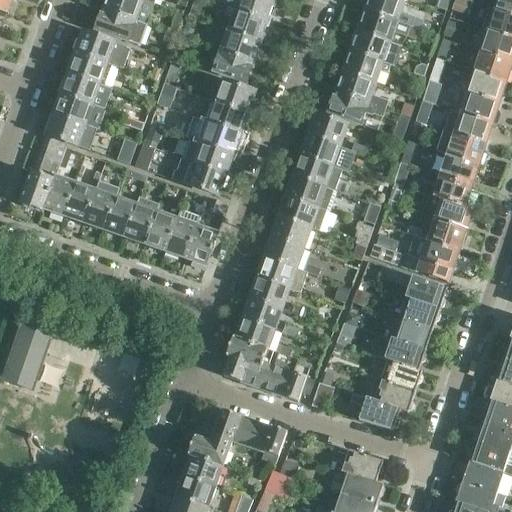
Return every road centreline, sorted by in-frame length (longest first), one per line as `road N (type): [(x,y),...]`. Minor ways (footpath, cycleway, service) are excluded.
road 1 (residential): [(212,289),(319,0)]
road 2 (residential): [(428,464),(181,378)]
road 3 (residential): [(428,464),(511,217)]
road 4 (residential): [(212,289),(0,217)]
road 5 (residential): [(135,511),(181,378)]
